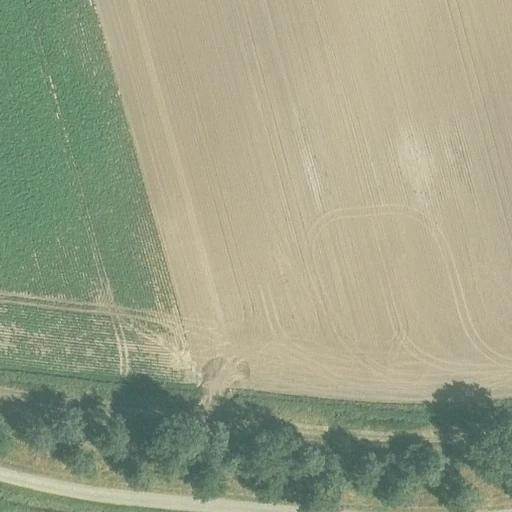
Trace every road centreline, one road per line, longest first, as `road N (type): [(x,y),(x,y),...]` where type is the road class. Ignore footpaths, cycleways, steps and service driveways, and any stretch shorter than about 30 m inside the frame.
road 1 (track): [(511,435),(400,437),(0,395)]
road 2 (unclassified): [(235,511),(84,494),(0,472)]
